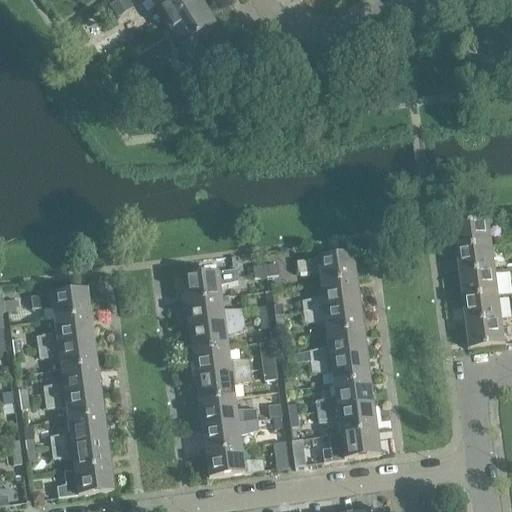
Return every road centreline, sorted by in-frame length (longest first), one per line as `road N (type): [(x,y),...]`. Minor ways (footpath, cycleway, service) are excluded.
road 1 (residential): [(135,511),(480,466)]
road 2 (residential): [(407,0),(359,29),(318,38),(290,35),(261,0)]
road 3 (residential): [(511,363),(488,366),(472,386),(480,466)]
